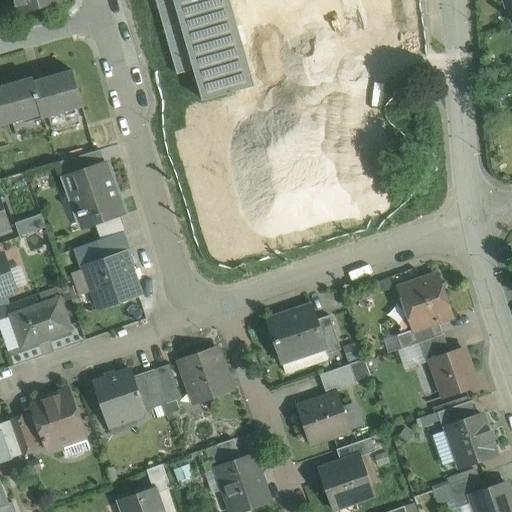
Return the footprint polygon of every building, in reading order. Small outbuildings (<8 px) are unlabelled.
[(16,0),(19,8),(18,9),(20,14),(60,3),(59,0),(16,0)] [(155,0),(177,75),(194,70),(203,101),(254,86),(228,0),(155,0)] [(88,103),(77,65),(39,76),(49,110),(50,114),(88,103)] [(38,72),(0,83),(0,123),(49,110),(39,76),(38,72)] [(334,83),(240,110),(274,232),(369,205),(334,83)] [(123,214),(105,161),(65,176),(79,216),(83,214),(88,227),(95,224),(118,216),(123,214)] [(0,196),(0,230),(11,227),(0,196)] [(41,213),(15,223),(20,236),(46,227),(41,213)] [(118,216),(95,224),(101,239),(120,232),(123,231),(118,216)] [(101,239),(98,240),(102,252),(124,243),(120,232),(101,239)] [(127,251),(83,266),(98,309),(142,294),(127,251)] [(5,254),(0,255),(0,293),(17,288),(5,254)] [(437,274),(399,287),(406,308),(411,306),(419,328),(452,317),(437,274)] [(59,299),(12,315),(23,346),(70,329),(59,299)] [(0,306),(0,319),(8,317),(4,305),(0,306)] [(312,307),(269,321),(282,361),(325,347),(317,321),(312,307)] [(330,316),(317,321),(325,347),(327,354),(341,350),(330,316)] [(443,334),(419,342),(426,362),(431,360),(431,359),(450,352),(443,334)] [(215,347),(182,359),(197,402),(230,390),(215,347)] [(450,352),(431,359),(431,360),(444,397),(476,385),(463,348),(450,352)] [(350,363),(320,374),(325,390),(355,379),(350,363)] [(181,397),(169,364),(155,369),(167,403),(181,397)] [(116,376),(96,383),(95,381),(93,382),(107,420),(125,414),(135,419),(142,416),(145,410),(133,376),(130,369),(116,374),(116,376)] [(155,369),(133,376),(145,410),(167,403),(155,369)] [(419,373),(429,398),(439,394),(429,369),(419,373)] [(69,390),(36,402),(33,408),(34,411),(25,415),(36,445),(45,441),(47,449),(53,452),(62,448),(65,457),(90,449),(69,390)] [(336,392),(297,406),(311,445),(350,431),(336,392)] [(471,400),(437,412),(443,428),(445,427),(445,426),(476,415),(471,400)] [(476,415),(445,426),(445,427),(460,467),(496,455),(482,413),(476,415)] [(36,445),(25,415),(11,419),(23,453),(32,450),(36,445)] [(371,437),(337,449),(341,460),(360,454),(360,456),(375,450),(371,437)] [(234,438),(206,448),(210,460),(203,462),(206,472),(217,468),(217,467),(241,458),(234,438)] [(241,458),(217,467),(217,468),(232,511),(239,511),(269,502),(253,454),(241,458)] [(341,460),(319,468),(332,504),(354,496),(356,502),(374,495),(360,456),(360,454),(341,460)] [(163,464),(147,469),(153,489),(154,489),(156,494),(171,489),(163,464)] [(511,511),(511,499),(506,481),(471,494),(476,511),(511,511)] [(0,511),(15,511),(12,502),(6,504),(0,485),(0,511)] [(153,489),(120,501),(123,511),(162,511),(156,494),(154,489),(153,489)]
